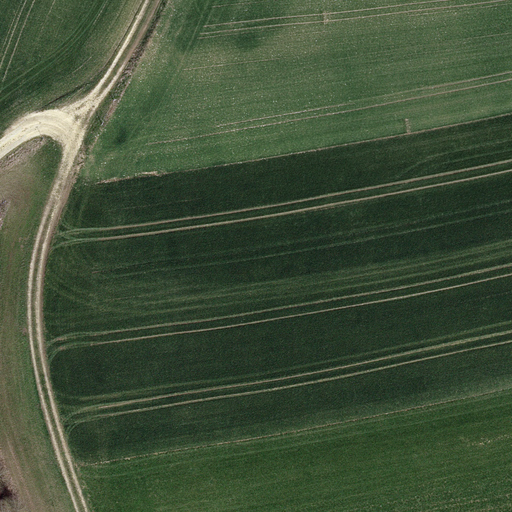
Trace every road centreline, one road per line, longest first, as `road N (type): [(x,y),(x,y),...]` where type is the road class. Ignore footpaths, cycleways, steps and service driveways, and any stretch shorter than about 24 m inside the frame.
road 1 (track): [(85,109),(52,184),(29,278),(40,380),(79,511)]
road 2 (track): [(151,0),(109,86),(85,109)]
